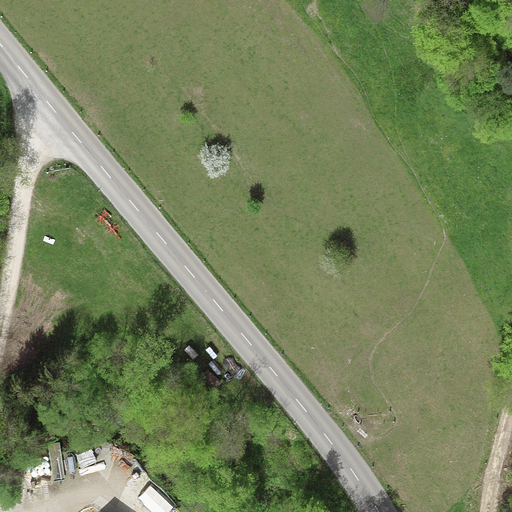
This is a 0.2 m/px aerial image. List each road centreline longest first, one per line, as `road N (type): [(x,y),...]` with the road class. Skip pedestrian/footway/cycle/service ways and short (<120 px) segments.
road 1 (tertiary): [(379,511),(308,414),(0,46)]
road 2 (track): [(46,101),(0,323)]
road 3 (track): [(486,511),(511,395)]
